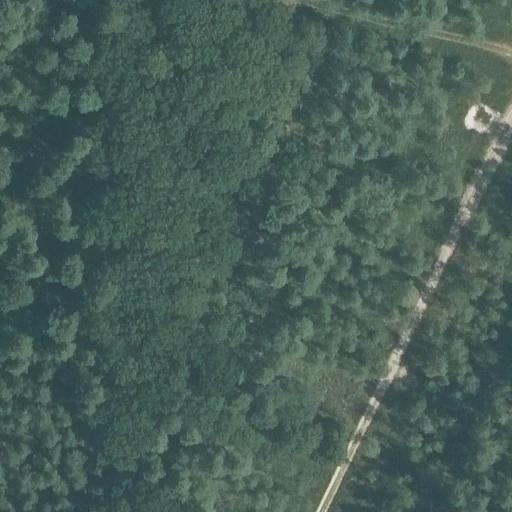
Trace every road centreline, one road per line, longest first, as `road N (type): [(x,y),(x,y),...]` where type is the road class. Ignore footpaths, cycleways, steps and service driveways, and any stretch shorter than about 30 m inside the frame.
road 1 (track): [(326,511),(511,130)]
road 2 (track): [(511,57),(285,0)]
